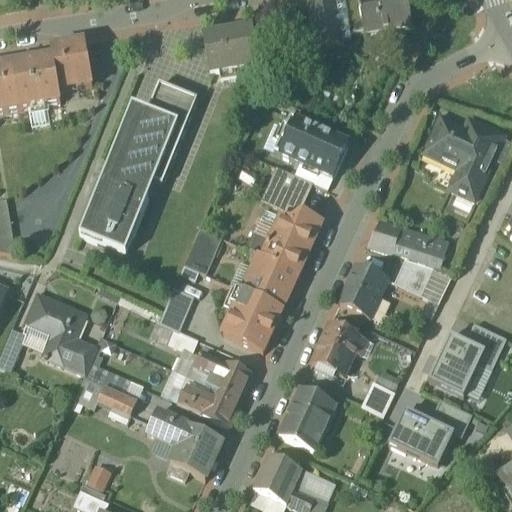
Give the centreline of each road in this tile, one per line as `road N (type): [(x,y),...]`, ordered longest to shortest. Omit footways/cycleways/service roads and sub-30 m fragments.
road 1 (residential): [(501,38),(415,87),(221,511)]
road 2 (track): [(134,14),(141,41),(57,269),(0,264)]
road 3 (residential): [(0,36),(218,0)]
